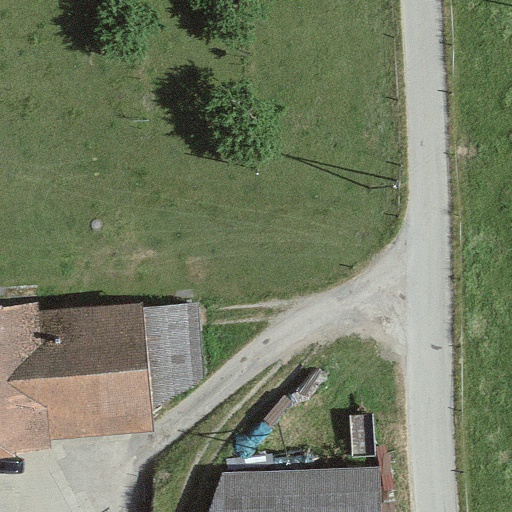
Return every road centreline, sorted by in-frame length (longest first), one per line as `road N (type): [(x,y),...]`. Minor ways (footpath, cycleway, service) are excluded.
road 1 (unclassified): [(420,0),(438,511)]
road 2 (unknown): [(102,511),(196,419),(316,320),(366,303),(429,315)]
